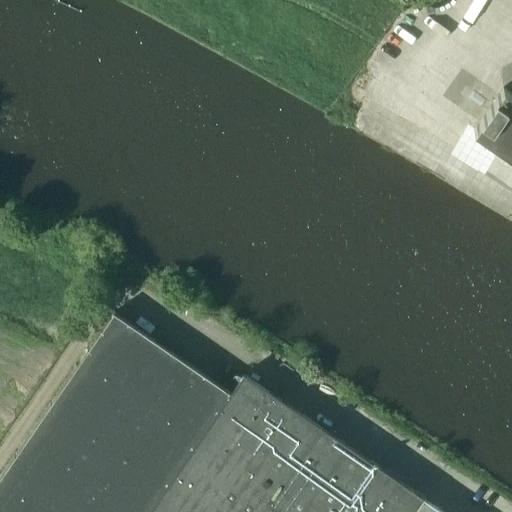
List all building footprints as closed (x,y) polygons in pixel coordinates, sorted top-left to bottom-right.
[(511,92),(503,87),(474,129),(511,155),(511,92)] [(83,273),(0,234),(0,315),(51,340),(83,273)] [(113,312),(0,476),(0,511),(147,511),(192,449),(230,393),(113,312)] [(0,319),(0,374),(22,385),(44,341),(0,319)] [(445,511),(244,373),(230,393),(192,449),(147,511),(445,511)]
